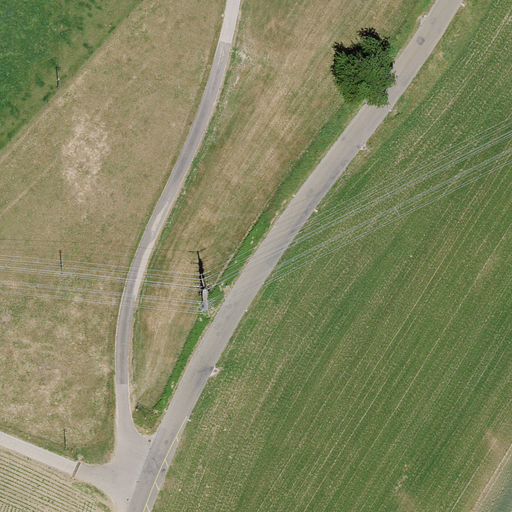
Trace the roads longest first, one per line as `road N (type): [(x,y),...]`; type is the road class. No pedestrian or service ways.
road 1 (track): [(0,438),(147,493),(128,396),(127,287),(193,125),(224,0)]
road 2 (tertiary): [(451,0),(196,375),(141,511)]
